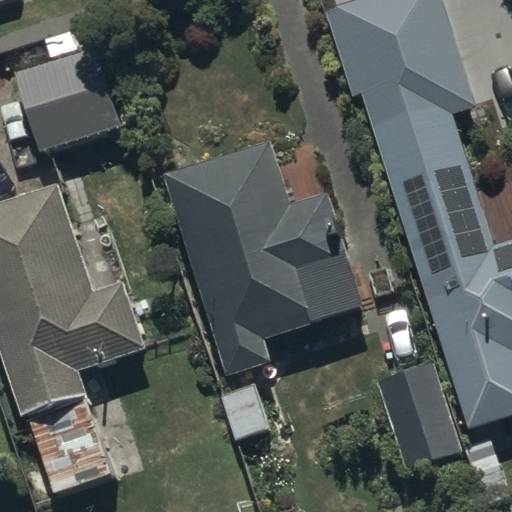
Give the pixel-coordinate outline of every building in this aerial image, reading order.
[(485,111),(448,0),(385,0),(333,17),(360,100),(365,98),(475,435),(511,422),(511,247),(504,251),(461,119),(485,111)] [(25,74),(49,156),(127,133),(103,51),(85,56),(77,31),(48,40),(56,65),(25,74)] [(278,142),(172,178),(236,380),(282,366),(274,340),(371,310),(335,194),(298,206),(278,142)] [(66,184),(0,207),(0,327),(29,419),(35,418),(60,497),(122,478),(88,374),(155,352),(133,285),(102,295),(66,184)] [(442,366),(384,384),(412,475),(470,458),(442,366)]
